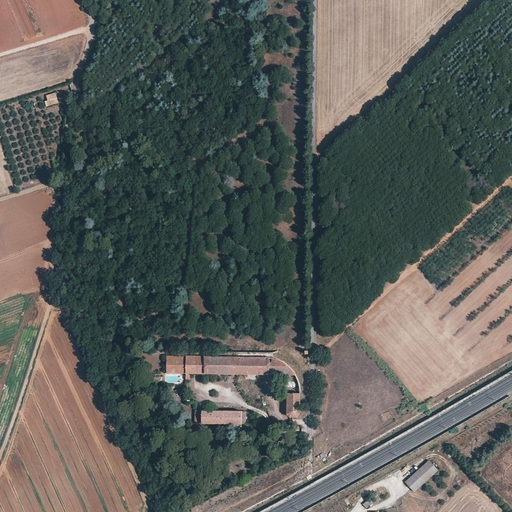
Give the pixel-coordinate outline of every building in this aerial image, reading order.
[(45,101),(47,106),(59,102),(57,97),(45,101)] [(176,372),(176,356),(167,356),(167,372),(176,372)] [(186,372),(186,356),(176,356),(176,372),(186,372)] [(186,356),(186,372),(205,373),(205,356),(186,356)] [(205,356),(205,373),(236,373),(237,357),(205,356)] [(237,357),(236,373),(270,374),(269,357),(237,357)] [(287,393),(287,414),(290,417),(297,417),(300,414),(300,393),(287,393)] [(212,410),(202,410),(202,422),(212,422),(212,410)] [(221,410),(212,410),(212,422),(221,422),(221,410)] [(233,411),(221,410),(221,422),(233,423),(233,411)] [(242,411),(233,411),(233,423),(242,423),(242,411)] [(405,481),(414,491),(433,475),(436,479),(441,474),(437,470),(438,470),(428,460),(405,481)] [(363,504),(367,508),(372,503),(369,499),(363,504)]
